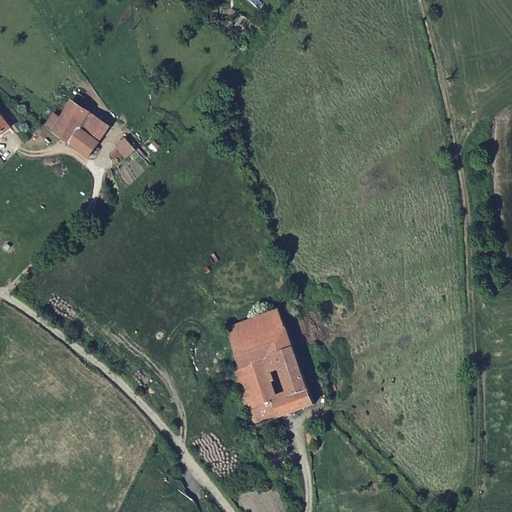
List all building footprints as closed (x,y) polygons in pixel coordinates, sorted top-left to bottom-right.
[(231,28),(241,36),(249,26),(239,18),(231,28)] [(108,128),(71,103),(53,134),(86,159),(94,147),(77,135),(82,129),(99,141),(108,128)] [(0,137),(10,130),(0,116),(0,137)] [(134,152),(125,142),(116,150),(124,160),(134,152)] [(240,370),(233,372),(253,428),(278,419),(294,413),(312,406),(278,312),(227,331),(240,370)] [(296,470),(278,419),(253,428),(272,479),(296,470)] [(306,436),(309,451),(319,448),(315,433),(306,436)]
